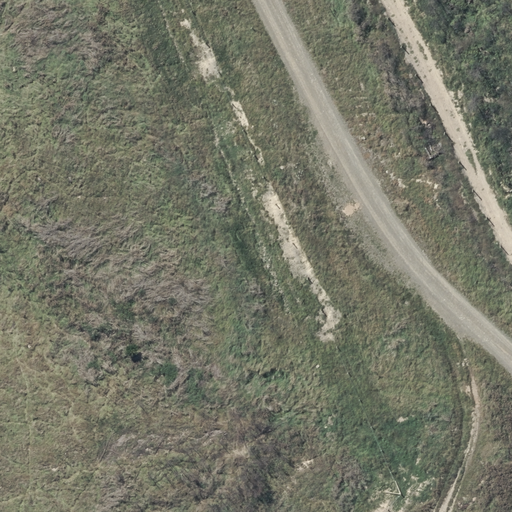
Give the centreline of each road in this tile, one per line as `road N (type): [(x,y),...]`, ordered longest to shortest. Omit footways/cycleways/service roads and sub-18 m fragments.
road 1 (track): [(292,0),(362,146),(459,302),(511,352)]
road 2 (track): [(459,302),(475,409),(440,511)]
